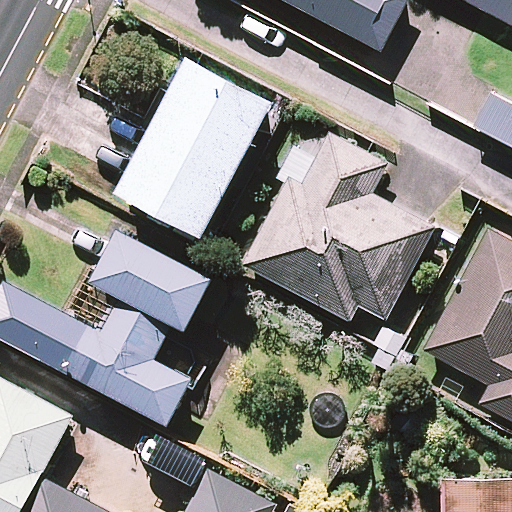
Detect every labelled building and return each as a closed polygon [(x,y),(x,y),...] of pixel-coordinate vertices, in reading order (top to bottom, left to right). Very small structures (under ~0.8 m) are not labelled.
[(291,0),(387,48),(416,0),(291,0)] [(511,0),(465,0),(511,23),(511,0)] [(269,96),(189,58),(120,190),(207,243),(269,96)] [(511,100),(496,92),(479,125),(511,141),(511,100)] [(393,167),(326,129),(252,258),(381,332),(437,235),(374,200),(393,167)] [(213,279),(120,225),(101,280),(101,317),(13,280),(0,303),(0,333),(170,424),(194,366),(160,352),(190,327),(213,279)] [(480,400),(511,417),(511,234),(505,231),(425,349),(489,384),(480,400)] [(76,410),(0,374),(0,511),(25,511),(41,480),(76,410)] [(263,511),(272,496),(213,466),(184,511),(109,511),(41,480),(25,511),(263,511)] [(511,511),(511,476),(446,477),(447,511),(511,511)] [(314,511),(294,501),(287,511),(314,511)]
